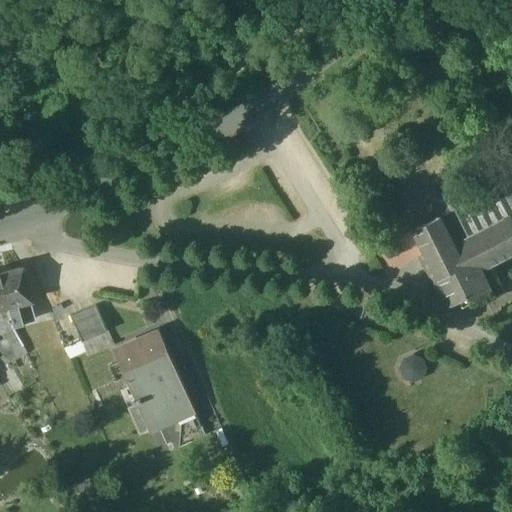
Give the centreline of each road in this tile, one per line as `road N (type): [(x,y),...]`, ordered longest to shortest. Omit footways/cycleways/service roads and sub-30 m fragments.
road 1 (residential): [(511,351),(423,303),(348,280),(136,257),(61,243),(20,222)]
road 2 (residential): [(398,0),(248,111),(20,222)]
